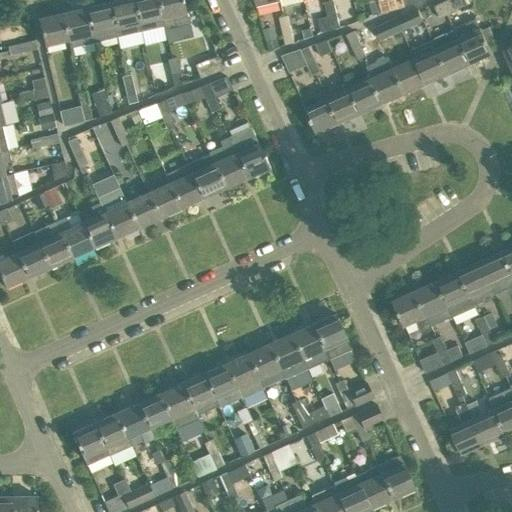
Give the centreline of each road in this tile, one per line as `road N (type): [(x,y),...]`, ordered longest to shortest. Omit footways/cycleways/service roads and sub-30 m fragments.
road 1 (residential): [(353,279),(477,203),(485,160),(461,133),(434,133),(302,173)]
road 2 (residential): [(12,369),(328,230)]
road 3 (residential): [(447,488),(353,279)]
road 4 (residential): [(302,173),(218,0)]
